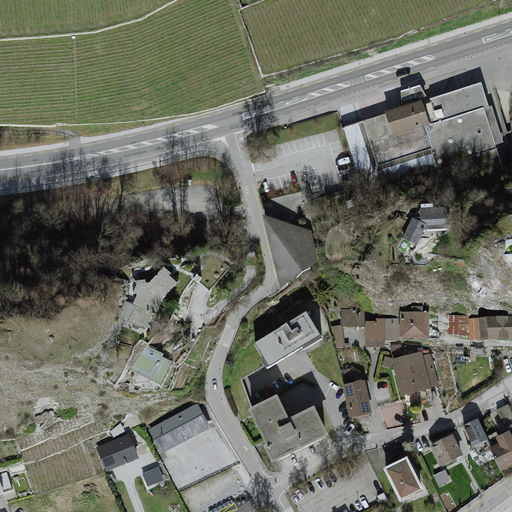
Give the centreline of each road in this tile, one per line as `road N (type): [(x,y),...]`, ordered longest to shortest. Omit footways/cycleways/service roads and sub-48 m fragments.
road 1 (residential): [(268,493),(215,404),(211,377),(236,314),(267,287),(270,274),(231,120)]
road 2 (primary): [(511,30),(231,120)]
road 3 (residential): [(268,493),(343,449),(425,429),(511,385)]
road 4 (primary): [(231,120),(0,170)]
